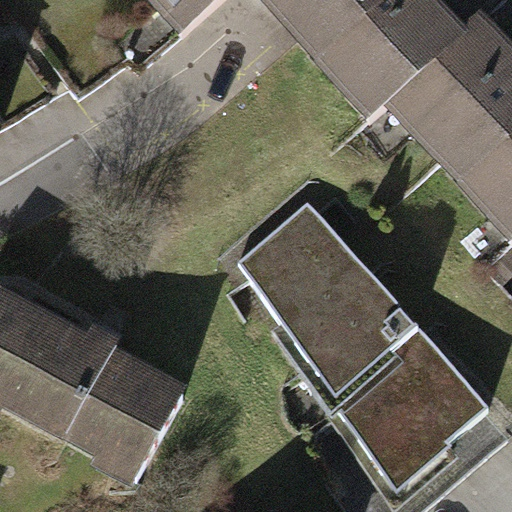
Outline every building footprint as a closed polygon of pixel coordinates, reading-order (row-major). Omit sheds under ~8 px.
[(111,0),(170,66),(240,5),(363,143),(389,120),(511,259),(511,58),(487,30),(465,49),(421,0),(111,0)] [(0,150),(24,134),(0,96),(0,150)] [(312,209),(244,265),(384,478),(439,432),(451,447),(493,412),(312,209)] [(0,347),(0,387),(183,479),(223,401),(155,370),(44,312),(21,358),(0,347)] [(333,511),(320,495),(299,511),(333,511)]
